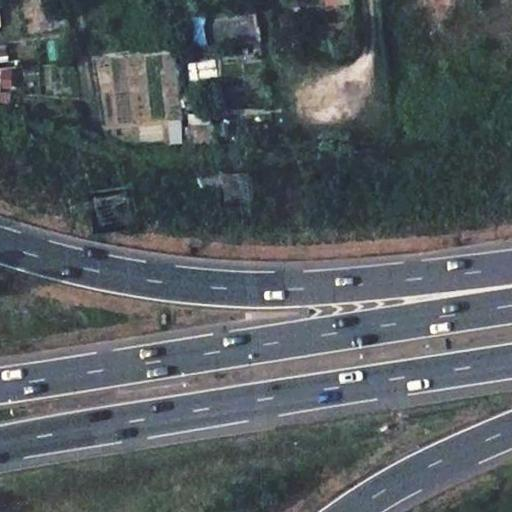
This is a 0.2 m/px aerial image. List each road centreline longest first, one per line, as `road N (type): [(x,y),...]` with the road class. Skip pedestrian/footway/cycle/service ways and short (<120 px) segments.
road 1 (trunk): [(0,443),(511,359)]
road 2 (trunk): [(511,306),(0,384)]
road 3 (trunk): [(511,284),(178,284),(0,244)]
road 4 (trunk): [(347,511),(405,473),(511,424)]
